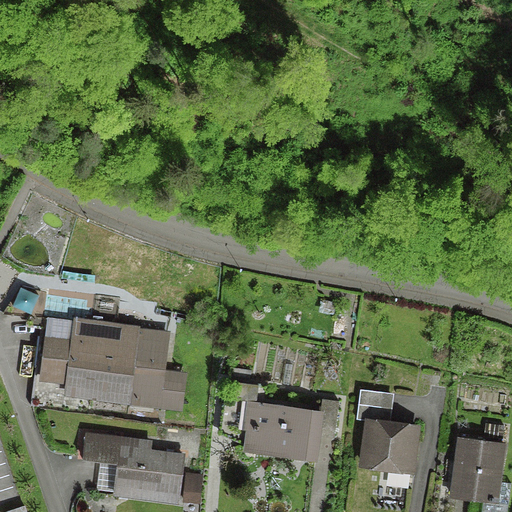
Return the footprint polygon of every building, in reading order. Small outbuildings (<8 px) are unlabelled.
[(89,388),(88,396),(126,401),(136,330),(72,321),(69,340),(41,337),(37,367),(44,368),(42,377),(64,380),(63,385),(89,388)] [(174,366),(141,362),(136,402),(169,406),(174,366)] [(332,434),(336,402),(319,399),(317,413),(261,406),(264,386),(234,382),(231,405),(220,404),(216,432),(247,436),(245,449),(312,458),(316,432),(332,434)] [(366,421),(360,465),(386,468),(386,463),(408,466),(413,427),(383,423),(387,393),(358,390),(354,419),(366,421)] [(500,437),(501,429),(487,427),(486,436),(500,437)] [(118,440),(82,436),(79,458),(115,463),(111,492),(175,500),(179,465),(144,461),(145,452),(117,448),(118,440)] [(500,443),(458,437),(450,498),(505,505),(508,484),(495,482),(500,443)] [(189,472),(188,504),(205,504),(206,473),(189,472)]
